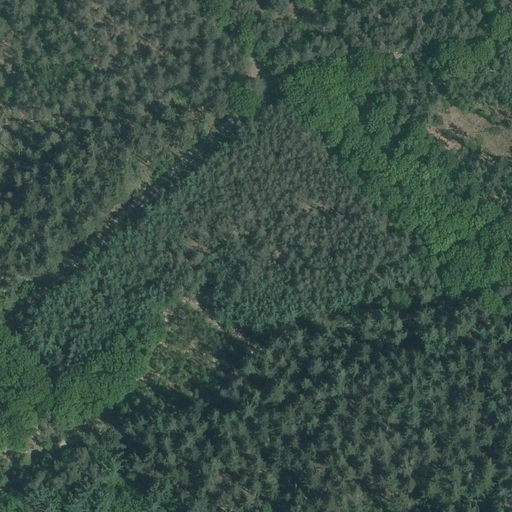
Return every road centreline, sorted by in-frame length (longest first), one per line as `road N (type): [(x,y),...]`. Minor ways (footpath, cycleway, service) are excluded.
road 1 (track): [(100,444),(223,389),(286,332),(483,306)]
road 2 (track): [(88,429),(0,335)]
